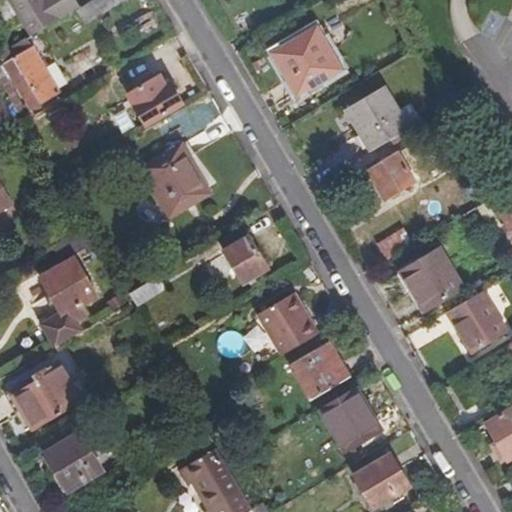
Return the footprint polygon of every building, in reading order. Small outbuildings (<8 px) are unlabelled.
[(75,13),(81,9),(75,0),(9,0),(32,38),(75,13)] [(129,1),(129,0),(97,0),(81,9),(75,13),(85,28),(129,1)] [(382,12),(390,26),(409,15),(400,1),(382,12)] [(343,69),(318,25),(274,52),(299,95),(343,69)] [(27,125),(38,119),(34,113),(61,97),(27,41),(0,56),(0,57),(29,106),(19,112),(27,125)] [(5,76),(0,79),(15,104),(19,101),(5,76)] [(147,126),(184,105),(172,86),(166,90),(159,78),(129,95),(147,126)] [(409,127),(383,86),(347,108),(372,150),(409,127)] [(0,101),(0,129),(12,123),(0,101)] [(212,194),(182,144),(139,169),(169,219),(212,194)] [(399,150),(369,169),(386,198),(416,180),(399,150)] [(0,214),(14,207),(0,184),(0,214)] [(511,188),(510,185),(488,199),(511,238),(511,188)] [(82,220),(64,188),(53,195),(67,218),(64,220),(68,227),(82,220)] [(269,269),(243,226),(218,241),(244,283),(269,269)] [(95,242),(86,227),(73,234),(82,249),(95,242)] [(378,244),(388,260),(415,244),(405,228),(378,244)] [(424,309),(443,298),(459,287),(460,287),(437,250),(401,272),(424,309)] [(43,327),(56,350),(84,333),(77,322),(89,315),(84,306),(99,297),(76,259),(41,280),(62,315),(43,327)] [(126,295),(135,311),(164,294),(155,278),(126,295)] [(443,298),(451,311),(468,301),(459,287),(443,298)] [(451,311),(450,312),(475,352),(510,331),(485,291),(468,301),(451,311)] [(283,355),(320,334),(295,292),(258,314),(283,355)] [(312,399),(351,375),(330,342),(292,365),(312,399)] [(81,405),(57,363),(30,379),(33,385),(10,398),(31,434),(81,405)] [(455,418),(468,410),(452,383),(438,391),(449,408),(455,418)] [(185,395),(193,408),(204,401),(196,388),(185,395)] [(381,431),(356,389),(322,409),(347,451),(381,431)] [(468,410),(455,418),(463,432),(489,416),(481,403),(468,410)] [(511,458),(511,408),(488,423),(498,440),(492,444),(503,464),(511,458)] [(106,473),(85,433),(48,454),(70,493),(106,473)] [(226,465),(217,451),(184,471),(194,489),(199,486),(213,509),(241,492),(226,465)] [(374,510),(411,488),(391,454),(354,477),(374,510)]
